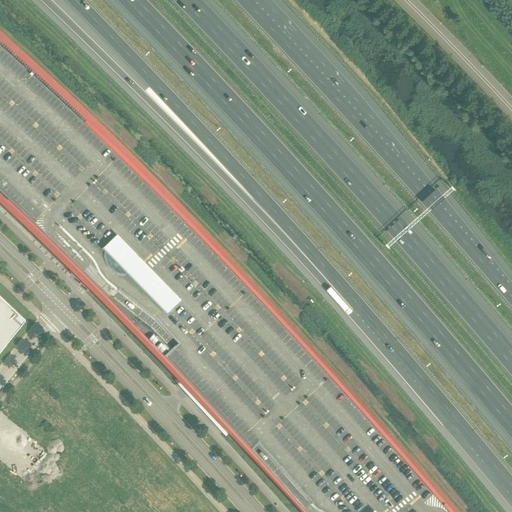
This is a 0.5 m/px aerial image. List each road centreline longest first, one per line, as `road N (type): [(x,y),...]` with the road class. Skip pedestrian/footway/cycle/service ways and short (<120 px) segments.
road 1 (motorway): [(128,0),(304,184),(511,422)]
road 2 (motorway): [(511,359),(188,0)]
road 3 (motorway): [(511,297),(242,0)]
road 4 (motorway): [(291,230),(511,488)]
road 5 (motorway): [(44,0),(291,230)]
road 6 (motorway): [(73,0),(291,230)]
road 7 (tertiary): [(253,511),(63,309)]
road 8 (secondary): [(405,0),(511,110)]
